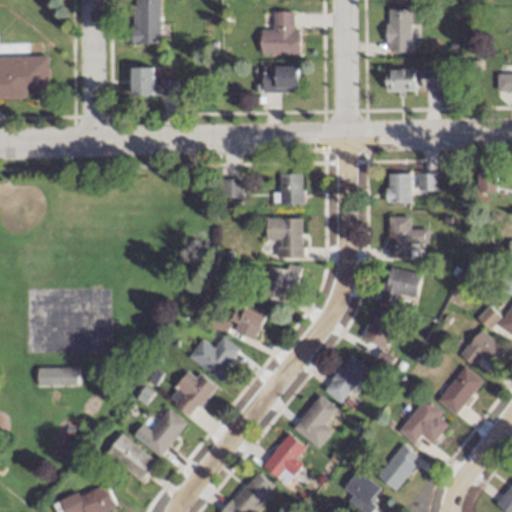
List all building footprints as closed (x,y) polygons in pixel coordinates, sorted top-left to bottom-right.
[(159,0),(131,0),(132,43),(159,43),(159,0)] [(385,55),(410,55),(410,10),(385,10),(385,55)] [(260,55),(296,55),(296,12),(271,12),(271,30),(260,30),(260,55)] [(46,57),(0,57),(0,97),(46,97),(46,57)] [(153,68),(129,69),(129,97),(164,96),(164,86),(153,87),(153,68)] [(261,93),(297,93),(297,68),(261,68),(261,93)] [(414,93),(414,70),(384,70),(384,93),(414,93)] [(436,71),(420,71),(420,88),(436,88),(436,71)] [(496,91),(511,91),(511,73),(496,74),(496,91)] [(436,192),(436,174),(416,174),(416,192),(436,192)] [(303,175),(278,175),(278,205),(303,205),(303,175)] [(410,175),(385,175),(385,204),(410,204),(410,175)] [(493,175),(484,175),(484,177),(479,177),(479,183),(485,183),(485,191),(493,191),(493,175)] [(240,180),(221,180),(221,198),(240,198),(240,180)] [(387,218),(387,260),(410,260),(410,244),(427,244),(427,229),(408,229),(408,218),(387,218)] [(301,219),(265,219),(265,242),(276,242),(276,258),(301,258),(301,219)] [(269,266),(261,299),(281,304),(286,285),(295,287),(300,268),(287,265),(285,270),(269,266)] [(419,274),(387,268),(380,304),(397,307),(399,296),(414,300),(419,274)] [(511,302),(497,325),(511,335),(511,302)] [(231,333),(257,339),(262,310),(243,306),(242,314),(235,313),(231,333)] [(477,318),(487,329),(499,317),(489,306),(477,318)] [(361,339),(381,350),(395,323),(375,313),(361,339)] [(459,356),(473,366),(480,357),(493,366),(506,349),(478,329),(459,356)] [(213,349),(201,340),(187,358),(217,380),(239,350),(221,337),(213,349)] [(393,358),(380,352),(375,362),(388,368),(393,358)] [(367,369),(350,356),(322,390),(339,404),(367,369)] [(482,381),(463,367),(436,400),(454,415),(482,381)] [(51,386),(75,386),(75,368),(51,368),(51,386)] [(166,393),(184,416),(214,392),(199,373),(193,378),(190,374),(166,393)] [(292,428),(317,449),(331,431),(323,425),(335,410),(318,396),(292,428)] [(419,435),(432,444),(448,420),(420,401),(398,433),(413,443),(419,435)] [(185,425),(168,410),(140,441),(157,457),(185,425)] [(138,481),(154,461),(120,433),(104,454),(138,481)] [(303,449),(286,435),(261,466),(284,486),(301,465),(294,460),(303,449)] [(393,492),(419,459),(401,445),(375,478),(393,492)] [(221,511),(252,511),(272,486),(252,471),(221,511)] [(351,496),(346,503),(357,511),(369,511),(373,507),(368,503),(379,488),(356,472),(342,490),(351,496)] [(511,511),(511,481),(494,504),(504,511),(511,511)] [(103,511),(115,507),(105,484),(77,497),(83,511),(103,511)]
